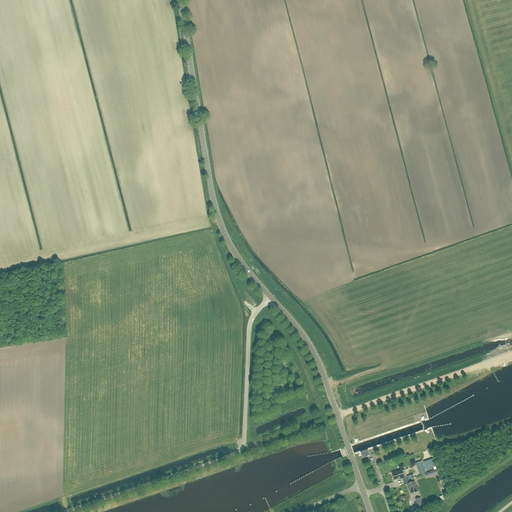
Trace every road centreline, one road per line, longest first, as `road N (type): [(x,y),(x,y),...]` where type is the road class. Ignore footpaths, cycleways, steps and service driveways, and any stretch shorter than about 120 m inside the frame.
road 1 (unclassified): [(270,297),(249,324),(239,449),(65,511)]
road 2 (tertiary): [(270,297),(217,217),(179,0)]
road 3 (tertiary): [(369,511),(318,362),(270,297)]
road 4 (track): [(337,416),(511,355)]
